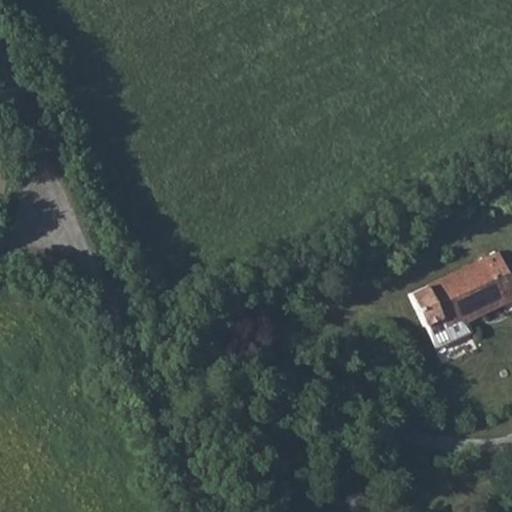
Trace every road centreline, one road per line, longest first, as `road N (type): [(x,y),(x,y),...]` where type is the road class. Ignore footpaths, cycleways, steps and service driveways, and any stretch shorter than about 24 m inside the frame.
road 1 (unknown): [(501,452),(447,454),(333,429),(165,388),(140,366)]
road 2 (track): [(208,511),(67,212)]
